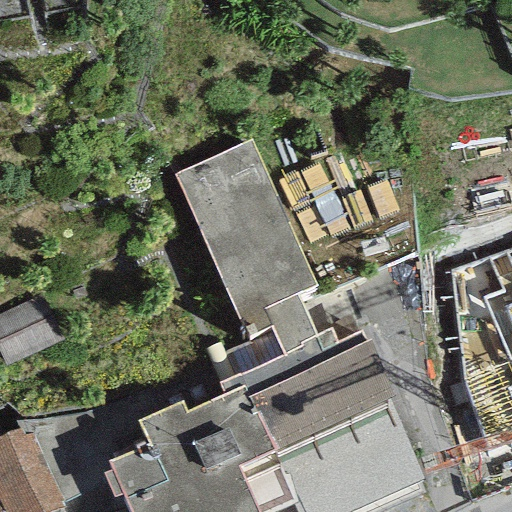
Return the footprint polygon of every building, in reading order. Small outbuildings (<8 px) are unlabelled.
[(252,150),(174,183),(239,333),(316,301),(252,150)] [(511,250),(450,277),(461,378),(490,449),(511,439),(511,250)] [(51,293),(0,313),(0,318),(14,353),(67,331),(51,293)] [(370,356),(113,471),(131,511),(357,511),(426,481),(370,356)] [(23,434),(0,444),(0,511),(63,511),(31,436),(25,438),(23,434)]
